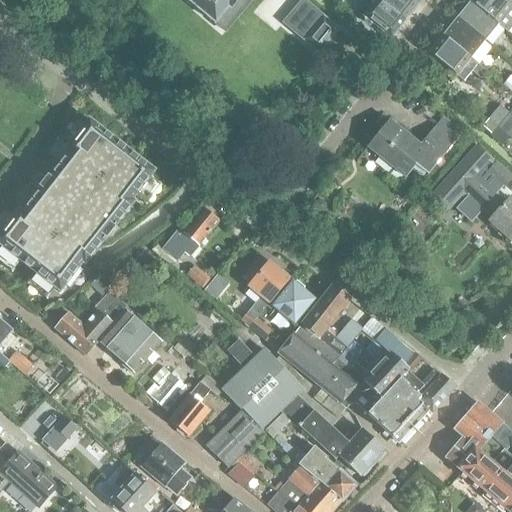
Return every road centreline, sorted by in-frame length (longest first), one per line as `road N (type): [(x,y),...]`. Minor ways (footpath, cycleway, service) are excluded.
road 1 (residential): [(261,511),(0,295)]
road 2 (residential): [(267,222),(0,20)]
road 3 (residential): [(267,222),(439,0)]
road 4 (residential): [(472,389),(267,222)]
road 5 (residential): [(357,511),(472,389)]
